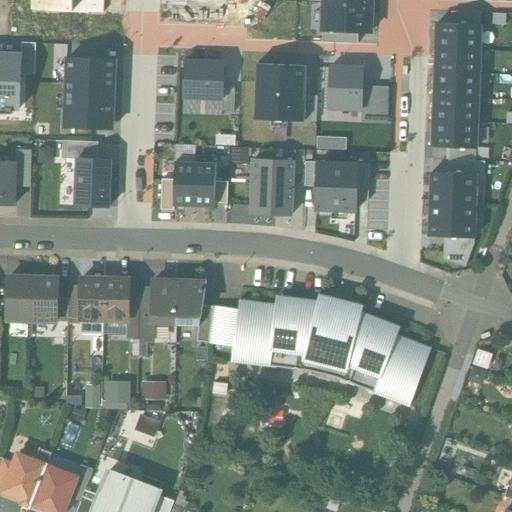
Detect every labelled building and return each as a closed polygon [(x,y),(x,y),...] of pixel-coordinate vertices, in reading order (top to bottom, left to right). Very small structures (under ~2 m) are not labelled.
[(27,0),(27,20),(103,24),(104,0),(27,0)] [(372,6),(324,4),(323,32),(358,33),(371,34),(372,6)] [(321,29),(322,8),(312,7),(311,29),(321,29)] [(482,27),(438,25),(437,50),(481,52),(482,27)] [(358,33),(323,32),(322,44),(358,45),(358,33)] [(22,56),(21,76),(35,76),(36,45),(22,44),(22,56)] [(481,52),(437,50),(436,75),(480,76),(481,52)] [(22,56),(0,55),(0,109),(20,110),(21,76),(22,56)] [(116,62),(67,59),(66,128),(113,130),(116,62)] [(224,64),(185,63),(184,100),(223,101),(223,89),(224,64)] [(306,67),(257,65),(255,121),(304,123),(306,67)] [(363,69),(331,68),(329,110),(362,111),(363,88),(363,69)] [(480,76),(436,75),(435,99),(479,101),(480,76)] [(363,88),(362,111),(361,123),(387,125),(389,89),(363,88)] [(235,90),(223,89),(223,101),(223,113),(234,113),(235,90)] [(479,101),(435,99),(434,122),(478,124),(479,101)] [(478,124),(434,122),(433,149),(477,150),(478,124)] [(62,160),(77,160),(98,161),(99,144),(63,142),(62,160)] [(16,164),(15,188),(31,188),(32,152),(16,152),(16,164)] [(98,161),(77,160),(75,207),(110,208),(112,162),(98,161)] [(294,163),(254,161),(251,215),(291,217),(294,163)] [(485,176),(486,163),(449,162),(449,175),(478,176),(485,176)] [(16,164),(0,163),(0,206),(15,206),(15,188),(16,164)] [(217,165),(176,163),(175,181),(174,207),(215,209),(215,205),(216,183),(217,165)] [(305,187),(317,188),(318,164),(306,163),(305,187)] [(358,166),(318,164),(317,188),(316,212),(356,213),(358,166)] [(370,167),(358,166),(357,201),(368,202),(370,167)] [(449,175),(433,174),(431,207),(473,208),(473,194),(477,191),(478,176),(449,175)] [(174,207),(175,181),(162,181),(161,211),(174,211),(174,207)] [(229,183),(216,183),(215,205),(227,205),(229,183)] [(473,208),(431,207),(430,238),(445,239),(475,239),(476,225),(473,222),(473,208)] [(445,239),(444,260),(466,268),(475,239),(445,239)] [(31,322),(33,279),(9,278),(7,322),(31,322)] [(57,299),(57,280),(33,279),(31,322),(56,323),(57,299)] [(105,281),(82,280),(81,288),(80,320),(104,321),(105,281)] [(129,281),(105,281),(104,321),(127,321),(128,321),(129,289),(129,281)] [(153,290),(152,326),(153,326),(176,326),(177,282),(153,282),(153,290)] [(177,282),(176,326),(199,327),(202,306),(205,283),(177,282)] [(69,299),(57,299),(56,323),(81,324),(81,320),(80,320),(81,288),(69,288),(69,299)] [(129,289),(128,321),(127,321),(127,328),(140,328),(140,340),(153,340),(153,326),(152,326),(153,290),(129,289)] [(233,347),(231,363),(309,373),(337,380),(410,407),(432,350),(396,337),(400,328),(352,310),(354,304),(329,298),(328,304),(278,297),(277,306),(239,301),(238,311),(233,347)] [(202,306),(199,327),(197,343),(233,347),(238,311),(202,306)] [(478,350),(470,380),(484,384),(492,354),(478,350)] [(130,385),(106,383),(105,403),(129,405),(130,385)] [(165,385),(143,384),(143,399),(165,400),(165,385)] [(101,409),(101,387),(86,387),(86,409),(101,409)] [(82,397),(66,397),(67,405),(82,408),(82,397)] [(74,409),(71,419),(83,423),(87,414),(74,409)] [(160,423),(141,415),(135,431),(154,439),(160,423)] [(35,463),(18,456),(14,465),(4,492),(24,501),(23,505),(31,508),(48,467),(52,455),(40,450),(35,463)] [(0,491),(4,492),(14,465),(0,459),(0,491)] [(70,498),(81,502),(85,491),(93,471),(81,466),(76,478),(77,479),(70,498)] [(76,478),(48,467),(31,508),(40,511),(64,511),(70,498),(77,479),(76,478)] [(151,511),(158,496),(159,492),(108,472),(99,497),(93,511),(151,511)] [(93,511),(99,497),(85,491),(81,502),(76,511),(93,511)] [(185,493),(179,491),(174,502),(173,507),(186,511),(189,503),(186,502),(187,498),(184,497),(185,493)] [(151,511),(170,511),(173,507),(174,502),(158,496),(151,511)]
